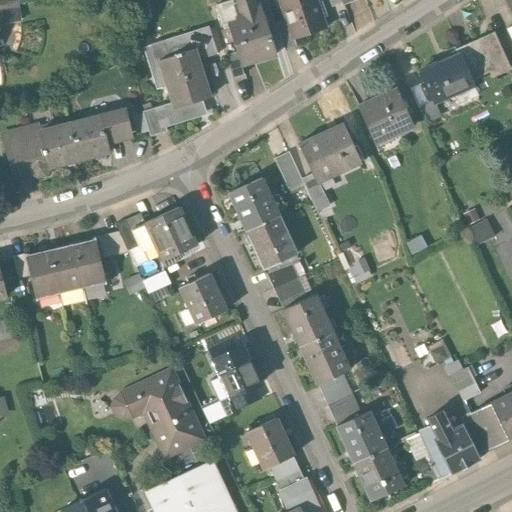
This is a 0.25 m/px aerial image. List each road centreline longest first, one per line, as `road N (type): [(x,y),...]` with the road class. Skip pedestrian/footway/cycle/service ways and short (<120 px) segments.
road 1 (residential): [(349,511),(183,164)]
road 2 (residential): [(183,164),(440,0)]
road 3 (residential): [(0,224),(183,164)]
